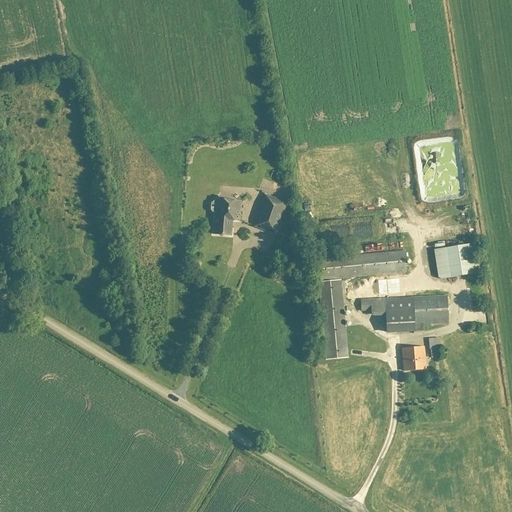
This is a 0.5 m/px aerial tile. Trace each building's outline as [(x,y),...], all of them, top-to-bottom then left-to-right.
[(367,165),(307,171),(311,211),(371,205),(367,165)] [(231,222),(239,222),(240,203),(222,201),(219,197),(210,205),(210,211),(212,213),(215,214),(213,236),(230,237),(231,222)] [(286,204),(265,197),(254,228),(275,235),(286,204)] [(439,279),(441,280),(479,274),(474,244),(434,251),(439,279)] [(318,281),(406,272),(404,252),(316,260),(318,281)] [(349,300),(421,295),(420,279),(348,285),(349,300)] [(326,361),(348,359),(341,281),(319,283),(326,361)] [(422,326),(448,325),(446,297),(384,300),(386,334),(423,332),(422,326)] [(385,317),(384,300),(370,300),(360,301),(360,312),(370,312),(371,317),(385,317)] [(429,350),(440,350),(439,339),(428,340),(429,350)] [(403,371),(425,370),(423,348),(401,349),(403,371)]
